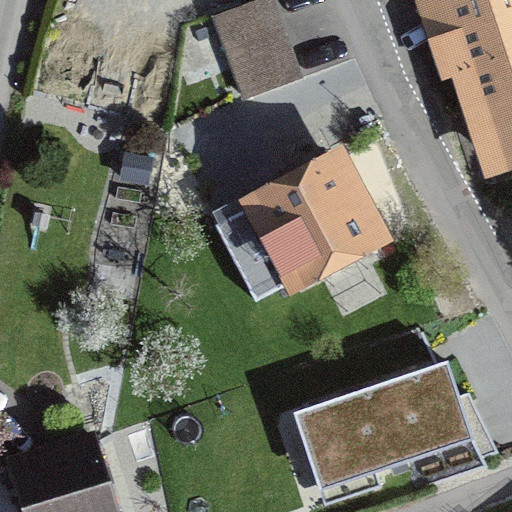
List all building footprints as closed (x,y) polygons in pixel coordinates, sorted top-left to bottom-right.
[(245,98),(299,78),(270,0),(260,0),(215,17),(245,98)] [(511,0),(442,0),(495,163),(511,157),(511,0)] [(216,226),(256,301),(377,236),(337,160),(216,226)] [(366,476),(474,439),(447,361),(305,409),(324,463),(358,452),(366,476)] [(23,511),(117,511),(96,437),(19,461),(32,500),(21,503),(23,511)]
